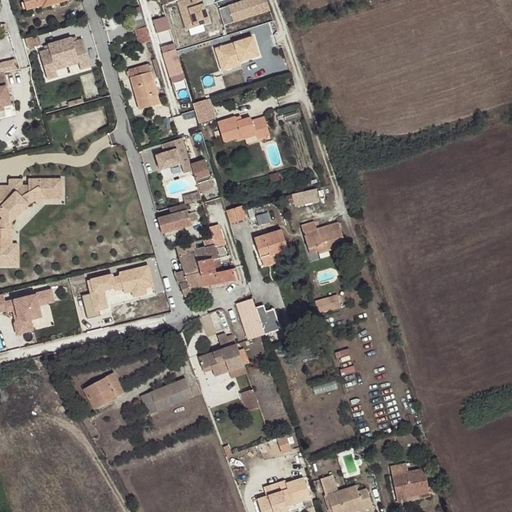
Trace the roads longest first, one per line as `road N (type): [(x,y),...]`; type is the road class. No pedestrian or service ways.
road 1 (residential): [(90,0),(178,309)]
road 2 (residential): [(178,309),(180,319),(6,359)]
road 3 (unknown): [(304,95),(365,268)]
road 4 (residential): [(273,0),(304,95),(283,99)]
